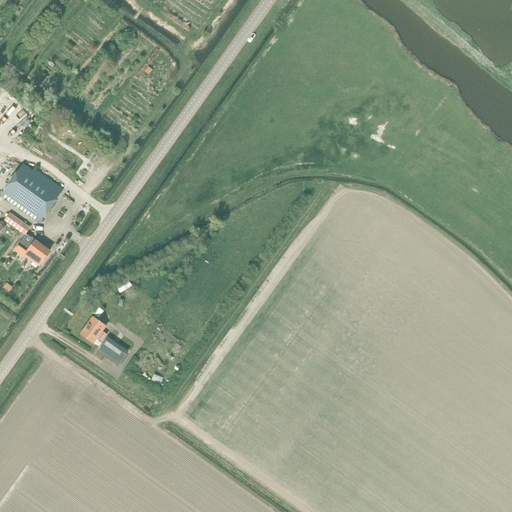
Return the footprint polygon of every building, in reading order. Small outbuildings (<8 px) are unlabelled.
[(24,165),(2,195),(40,223),(63,191),(34,170),(33,171),(24,165)] [(10,213),(4,221),(25,236),(30,228),(10,213)] [(49,252),(31,239),(27,235),(15,251),(24,257),(25,255),(39,265),(49,252)] [(93,317),(80,335),(94,344),(97,339),(101,342),(107,334),(103,331),(106,326),(93,317)] [(108,338),(99,350),(119,365),(128,352),(108,338)] [(154,375),(151,382),(160,385),(163,378),(154,375)]
